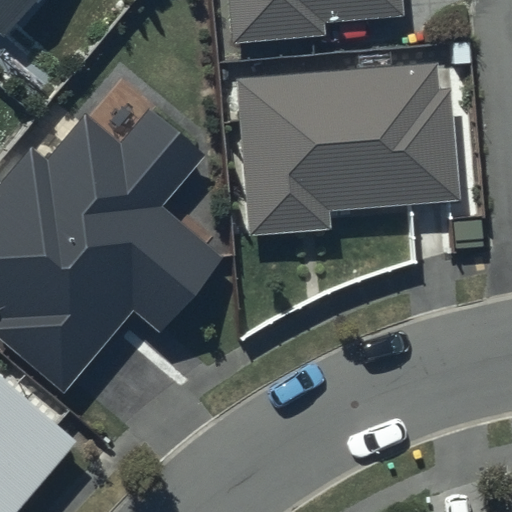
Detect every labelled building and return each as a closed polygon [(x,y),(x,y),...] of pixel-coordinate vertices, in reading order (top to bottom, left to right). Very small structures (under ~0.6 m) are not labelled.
[(0,0),(0,28),(23,0),(0,0)] [(228,0),(233,44),(327,35),(326,23),(405,15),(403,0),(228,0)] [(435,61),(235,78),(249,237),(333,230),(331,211),(459,200),(450,89),(437,90),(435,61)] [(28,140),(0,172),(0,335),(59,386),(129,304),(155,325),(219,250),(158,198),(200,150),(147,104),(117,138),(83,109),(44,155),(28,140)] [(0,511),(17,511),(77,441),(0,376),(0,511)]
